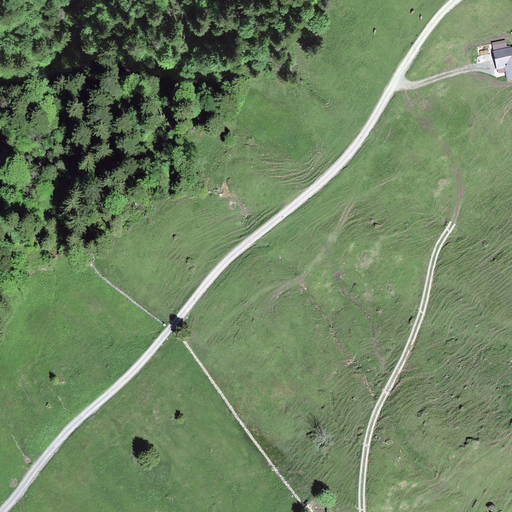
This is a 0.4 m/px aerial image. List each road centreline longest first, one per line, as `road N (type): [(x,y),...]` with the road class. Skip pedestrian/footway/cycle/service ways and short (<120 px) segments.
road 1 (track): [(2,511),(214,277),(319,188),(455,0)]
road 2 (track): [(397,83),(457,170),(456,204),(422,312),(367,441),(362,511)]
